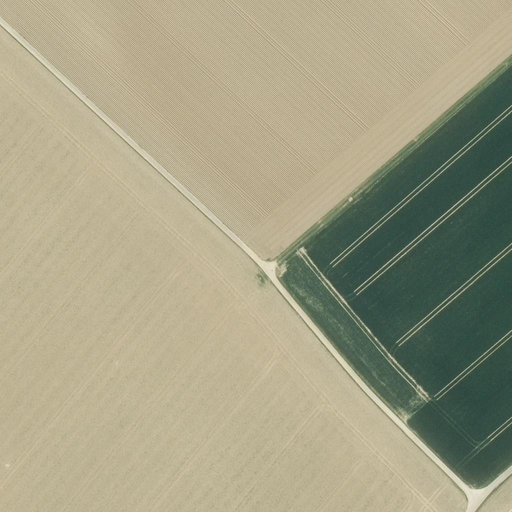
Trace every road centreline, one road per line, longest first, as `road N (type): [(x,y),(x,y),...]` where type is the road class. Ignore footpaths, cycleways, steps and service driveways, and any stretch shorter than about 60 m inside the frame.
road 1 (track): [(478,501),(365,389),(266,269),(0,21)]
road 2 (track): [(511,60),(266,269)]
